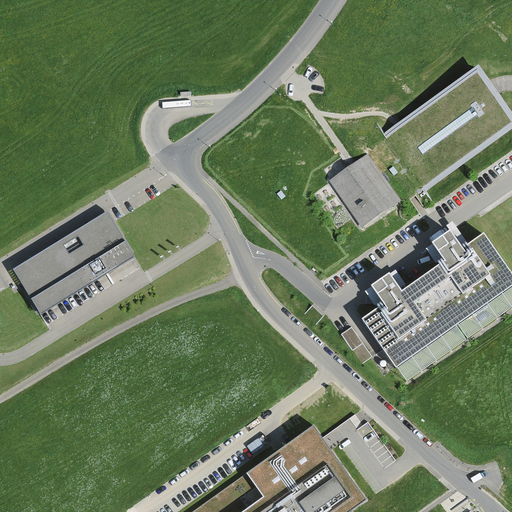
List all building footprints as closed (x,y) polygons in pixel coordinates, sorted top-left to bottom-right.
[(423,198),(511,136),(511,126),(478,77),(384,141),(423,198)] [(367,155),(329,179),(358,225),(396,201),(367,155)] [(107,216),(13,274),(40,317),(134,260),(107,216)] [(361,319),(407,385),(511,312),(511,278),(482,235),(467,245),(455,228),(428,247),(440,265),(406,288),(395,272),(366,292),(377,308),(361,319)] [(312,306),(305,314),(315,325),(323,317),(312,306)] [(351,329),(342,335),(352,351),(362,344),(351,329)] [(313,426),(190,511),(347,511),(366,499),(313,426)]
